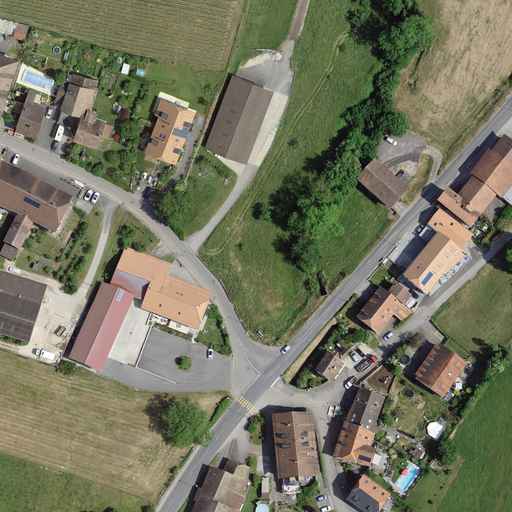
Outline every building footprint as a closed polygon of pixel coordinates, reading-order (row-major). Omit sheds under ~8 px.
[(18,23),(0,17),(0,31),(14,36),(18,23)] [(21,56),(0,49),(0,91),(11,94),(21,56)] [(91,108),(100,79),(74,71),(70,83),(63,81),(57,102),(64,104),(63,108),(83,114),(86,115),(88,107),(91,108)] [(276,90),(234,74),(206,145),(248,161),(276,90)] [(17,129),(38,136),(48,105),(35,100),(38,92),(30,89),(27,99),(22,113),(17,129)] [(0,120),(11,94),(0,91),(0,120)] [(12,110),(22,113),(27,99),(17,95),(12,110)] [(156,124),(187,136),(198,110),(161,96),(155,114),(159,116),(156,124)] [(75,138),(100,145),(108,120),(95,116),(97,110),(91,108),(88,107),(86,115),(83,114),(75,138)] [(178,163),(187,136),(156,124),(146,150),(178,163)] [(475,176),(460,195),(483,214),(498,196),(511,207),(511,139),(506,135),(493,151),(490,148),(470,172),(475,176)] [(0,164),(0,205),(18,214),(5,242),(22,250),(36,223),(59,234),(76,198),(2,160),(0,164)] [(392,210),(410,190),(377,160),(358,180),(392,210)] [(454,245),(465,231),(450,219),(454,214),(471,228),(483,214),(460,195),(451,188),(439,202),(447,209),(443,213),(439,210),(428,224),(454,245)] [(455,269),(467,255),(454,245),(428,224),(419,236),(429,245),(404,276),(428,295),(452,266),(455,269)] [(172,266),(126,248),(110,286),(133,296),(144,300),(141,308),(199,330),(208,295),(167,278),(172,266)] [(0,333),(31,343),(49,285),(0,269),(0,333)] [(110,286),(102,282),(69,357),(100,371),(133,296),(110,286)] [(373,297),(394,316),(401,322),(412,312),(404,306),(413,296),(396,282),(388,292),(382,287),(373,297)] [(379,334),(394,316),(373,297),(357,316),(379,334)] [(460,375),(467,364),(441,345),(433,356),(460,375)] [(333,381),(345,365),(329,354),(318,371),(333,381)] [(452,386),(460,375),(433,356),(425,368),(452,386)] [(444,397),(452,386),(425,368),(417,379),(444,397)] [(376,423),(385,398),(360,388),(347,422),(376,433),(380,424),(376,423)] [(317,444),(314,412),(275,415),(277,447),(317,444)] [(376,433),(347,422),(334,459),(372,469),(379,451),(370,448),(376,433)] [(319,476),(317,444),(277,447),(279,479),(319,476)] [(249,484),(252,468),(232,458),(224,470),(213,467),(203,490),(200,489),(194,501),(198,502),(193,511),(239,511),(245,496),(249,484)] [(365,477),(347,501),(361,511),(379,511),(391,496),(365,477)]
